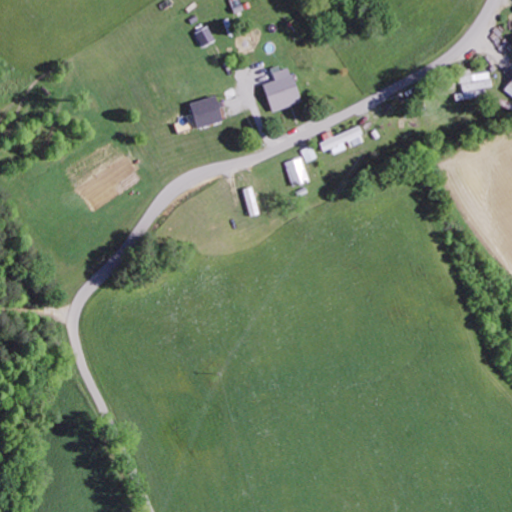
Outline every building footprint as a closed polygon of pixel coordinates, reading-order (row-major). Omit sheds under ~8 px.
[(199,49),(213,42),(206,29),(192,36),(199,49)] [(259,88),(270,116),(299,104),(286,70),(270,76),(272,83),(259,88)] [(458,78),(460,101),(478,99),(477,91),(490,89),(488,75),(458,78)] [(511,78),(501,91),(511,100),(511,78)] [(225,123),(221,104),(214,105),(213,99),(187,105),(192,130),(225,123)] [(330,138),(329,134),(317,138),(322,154),(329,152),(330,156),(363,145),(357,129),(330,138)] [(283,165),(289,188),(307,183),(300,160),(283,165)] [(249,219),(258,216),(251,189),(241,192),(249,219)]
